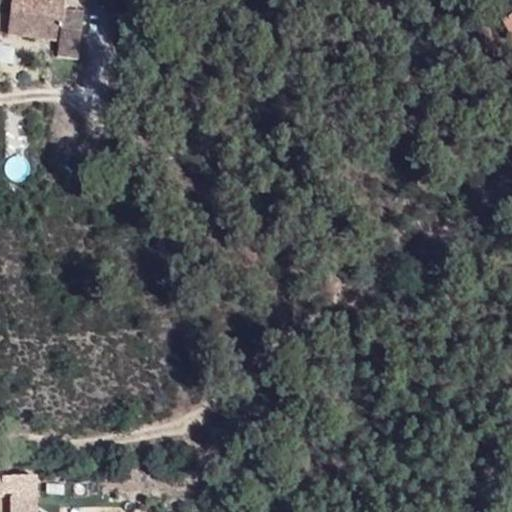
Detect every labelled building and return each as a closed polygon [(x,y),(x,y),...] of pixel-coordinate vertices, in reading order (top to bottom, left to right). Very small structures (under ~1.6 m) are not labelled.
[(65,73),(70,21),(54,19),(55,10),(0,3),(0,29),(17,31),(15,52),(42,54),(41,71),(65,73)] [(511,49),(511,23),(501,29),(511,49)] [(0,50),(15,52),(17,31),(0,29),(0,50)] [(8,155),(1,177),(21,183),(28,161),(8,155)] [(9,511),(34,511),(35,485),(10,484),(9,511)]
